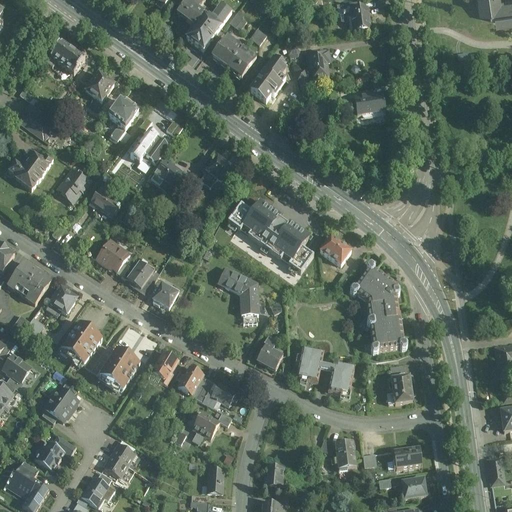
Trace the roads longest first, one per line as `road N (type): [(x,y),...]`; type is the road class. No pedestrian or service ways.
road 1 (residential): [(271,385),(153,325),(0,225)]
road 2 (secondary): [(316,180),(79,7)]
road 3 (secondary): [(397,243),(426,276),(455,346),(477,511)]
road 4 (unclassified): [(397,243),(427,202),(432,178),(406,0)]
road 5 (residential): [(397,243),(437,416)]
road 6 (residential): [(437,416),(348,418),(271,385)]
road 7 (residential): [(244,511),(254,435),(271,385)]
road 8 (residential): [(0,100),(70,0)]
